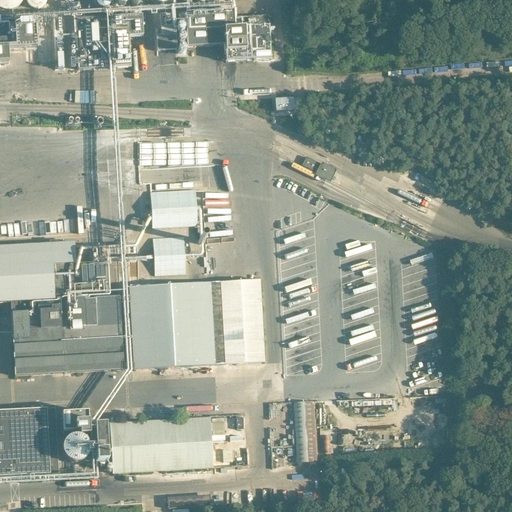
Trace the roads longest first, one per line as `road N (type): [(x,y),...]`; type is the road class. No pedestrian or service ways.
road 1 (unknown): [(267,365),(267,454),(255,471),(0,490)]
road 2 (unknown): [(267,365),(263,372),(0,388)]
road 3 (unknown): [(0,114),(126,112),(213,119),(258,132)]
road 4 (unknown): [(339,259),(378,259),(393,270),(399,326),(384,343)]
road 5 (unknown): [(339,259),(339,338),(357,351),(384,343)]
